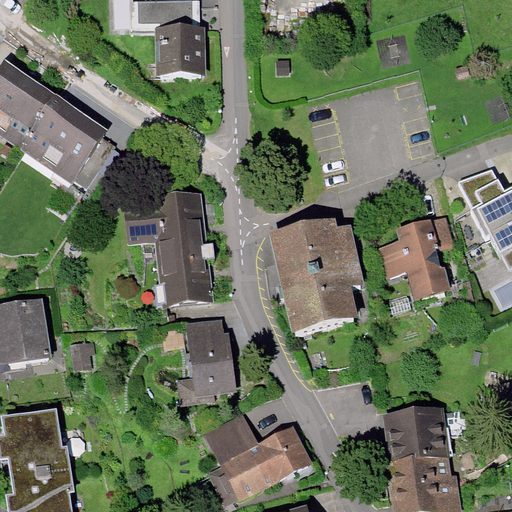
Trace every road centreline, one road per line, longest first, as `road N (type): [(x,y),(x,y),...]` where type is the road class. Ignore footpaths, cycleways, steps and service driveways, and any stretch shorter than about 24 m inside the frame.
road 1 (residential): [(240,231),(251,307),(360,511)]
road 2 (residential): [(240,231),(511,136)]
road 3 (residential): [(0,20),(191,152),(236,165)]
road 4 (residential): [(233,0),(236,165)]
